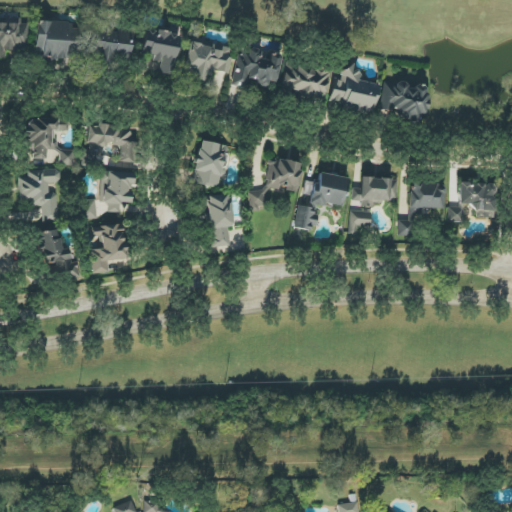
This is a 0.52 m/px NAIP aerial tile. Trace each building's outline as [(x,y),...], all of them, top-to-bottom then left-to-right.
[(27,23),(0,22),(0,58),(5,58),(5,49),(27,49),(27,23)] [(67,23),(35,22),(34,59),(66,60),(67,23)] [(131,31),(93,29),(91,56),(98,57),(98,64),(129,66),(131,31)] [(175,75),(179,34),(146,30),(143,60),(162,62),(160,74),(175,75)] [(184,71),(191,72),(190,78),(207,82),(209,70),(228,74),(232,58),(228,57),(230,48),(201,42),(201,44),(190,42),(184,71)] [(232,86),(245,88),(246,81),(275,86),(280,55),(264,52),(264,51),(239,47),(232,86)] [(324,102),(330,71),(286,62),(281,86),(296,89),(295,97),(324,102)] [(329,101),(343,103),(342,109),(372,114),(377,85),(358,82),(360,69),(343,67),(340,83),(332,82),(329,101)] [(380,109),(395,111),(395,120),(418,122),(419,113),(425,114),(427,88),(382,83),(380,109)] [(69,121),(27,118),(24,158),(46,160),(47,150),(59,151),(58,165),(73,166),(75,150),(55,149),(56,131),(68,132),(69,121)] [(136,163),(138,143),(129,142),(130,128),(89,124),(86,157),(96,158),(97,147),(107,148),(107,145),(120,146),(119,162),(136,163)] [(220,188),(228,146),(199,141),(192,183),(220,188)] [(250,191),(248,207),(263,209),(266,187),(297,192),(301,164),(269,159),(264,193),(250,191)] [(18,178),(19,205),(40,204),(40,221),(57,221),(57,194),(48,194),(48,184),(59,184),(59,170),(27,171),(27,178),(18,178)] [(100,204),(108,204),(108,213),(120,213),(120,203),(132,203),(133,173),(101,172),(100,204)] [(347,178),(316,172),(309,208),(298,206),(294,228),(313,232),(316,215),(314,215),(316,204),(341,208),(347,178)] [(397,179),(361,178),(360,189),(352,188),(351,202),(361,202),(360,207),(372,208),(373,200),(396,201),(397,179)] [(443,209),(444,184),(409,183),(408,221),(398,221),(397,236),(414,236),(415,216),(418,216),(418,208),(443,209)] [(459,206),(476,206),(476,218),(494,218),(494,184),(459,184),(459,206)] [(210,248),(231,246),(228,195),(207,196),(210,248)] [(83,201),(85,220),(97,219),(95,200),(83,201)] [(462,223),(462,209),(448,208),(448,222),(462,223)] [(356,235),(357,226),(370,228),(372,214),(351,211),(347,234),(356,235)] [(107,261),(127,259),(121,223),(91,228),(94,248),(88,249),(92,275),(108,272),(107,261)] [(33,236),(43,265),(49,263),(52,270),(63,266),(68,281),(76,278),(57,227),(33,236)] [(137,511),(130,500),(113,510),(114,511),(137,511)] [(338,511),(358,511),(357,502),(337,505),(338,511)]
